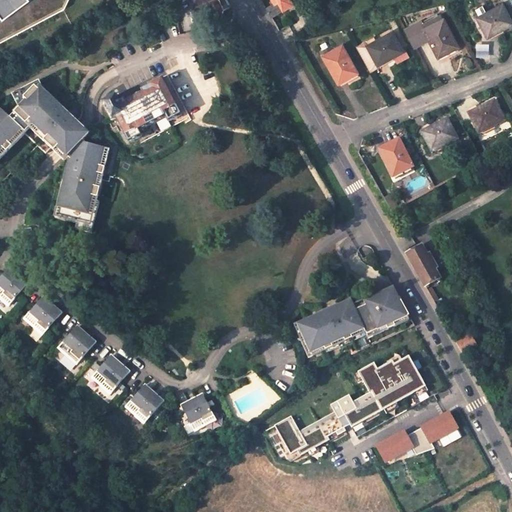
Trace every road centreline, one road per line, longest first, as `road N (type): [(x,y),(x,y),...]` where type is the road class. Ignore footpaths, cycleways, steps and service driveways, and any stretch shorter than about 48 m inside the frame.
road 1 (residential): [(258,17),(97,86),(80,128),(21,193),(11,239),(22,265),(177,387),(200,378),(229,339),(276,322),(307,259),(375,214)]
road 2 (unclassified): [(375,214),(511,459)]
road 3 (residential): [(332,140),(511,67)]
road 4 (unclassified): [(258,17),(332,140)]
